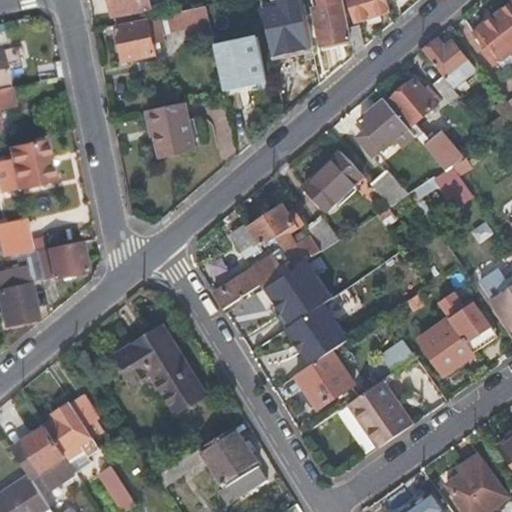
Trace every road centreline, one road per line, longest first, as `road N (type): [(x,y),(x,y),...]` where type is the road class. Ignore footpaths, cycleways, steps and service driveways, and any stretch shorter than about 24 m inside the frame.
road 1 (residential): [(451,0),(162,248)]
road 2 (residential): [(326,511),(162,248)]
road 3 (residential): [(64,0),(124,278)]
road 4 (residential): [(328,511),(511,383)]
road 5 (residential): [(124,278),(0,380)]
